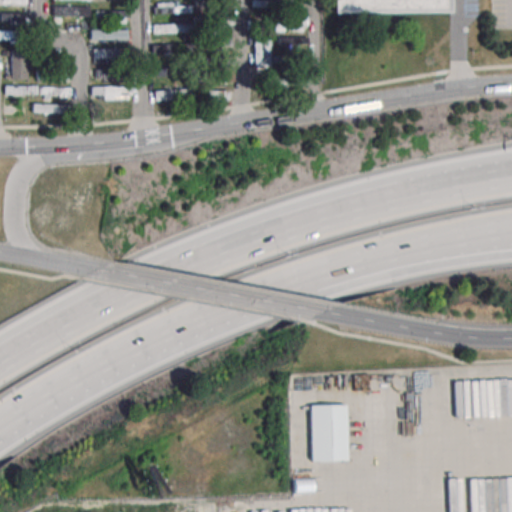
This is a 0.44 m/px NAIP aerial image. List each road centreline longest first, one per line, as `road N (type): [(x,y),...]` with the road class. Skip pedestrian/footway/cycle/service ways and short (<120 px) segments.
road 1 (motorway): [(511,173),(278,232),(110,302)]
road 2 (motorway): [(0,429),(190,326),(339,272)]
road 3 (secondary): [(210,127),(159,148),(52,158),(27,169),(14,193),(14,228),(46,260)]
road 4 (secondary): [(98,270),(327,313)]
road 5 (secondary): [(511,85),(319,112)]
road 6 (secondary): [(327,313),(511,338)]
road 7 (motorway): [(339,272),(511,250)]
road 8 (residential): [(34,0),(42,36),(72,45),(79,60),(80,145)]
road 9 (residential): [(144,138),(138,0)]
road 10 (secondary): [(241,122),(109,142)]
road 11 (motorway): [(110,302),(0,360)]
road 12 (residential): [(241,122),(238,0)]
